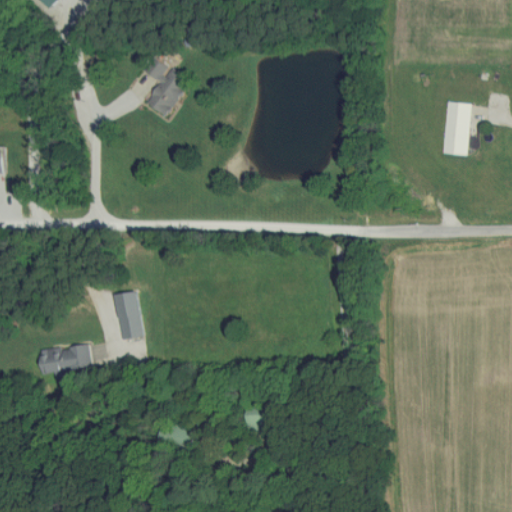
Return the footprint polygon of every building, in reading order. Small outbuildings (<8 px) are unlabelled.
[(192,81),(164,61),(153,75),(162,82),(148,102),(167,116),(192,81)] [(443,153),(468,155),(473,103),(448,100),(443,153)] [(122,317),(124,339),(145,337),(142,315),(122,317)] [(92,369),(90,345),(41,350),(43,374),(92,369)] [(249,414),(249,432),(274,432),(274,414),(249,414)]
